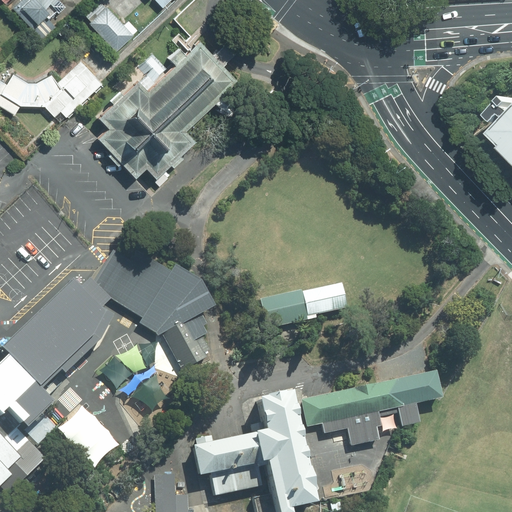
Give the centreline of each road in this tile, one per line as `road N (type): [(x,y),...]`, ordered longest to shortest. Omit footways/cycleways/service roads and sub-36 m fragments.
road 1 (primary): [(511,231),(426,138)]
road 2 (primary): [(482,30),(436,85),(426,138)]
road 3 (primary): [(426,138),(366,28)]
